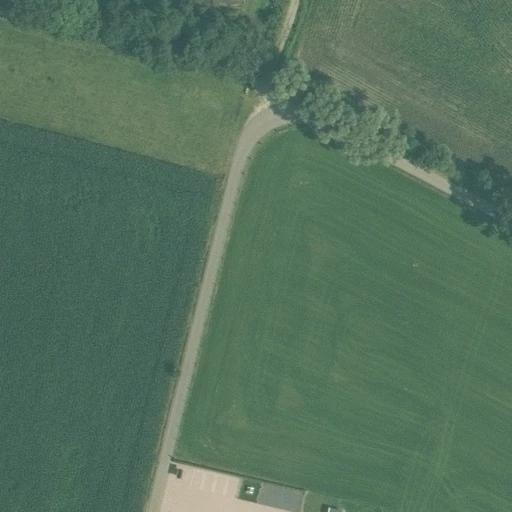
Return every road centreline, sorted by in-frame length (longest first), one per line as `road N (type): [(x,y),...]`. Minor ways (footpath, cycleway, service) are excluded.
road 1 (unclassified): [(511,224),(302,115),(255,126),(241,145),(152,511)]
road 2 (track): [(0,14),(256,75)]
road 3 (track): [(279,0),(256,75),(269,117)]
